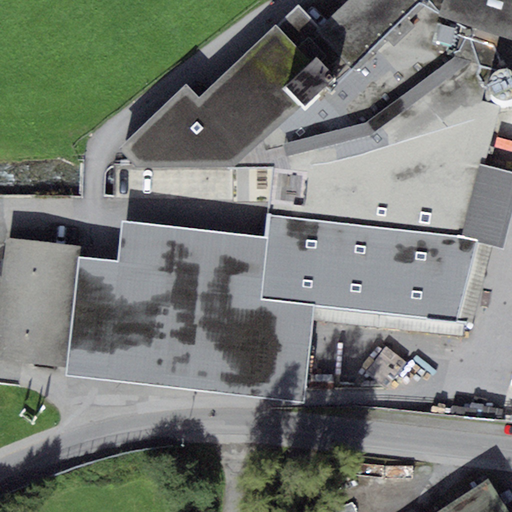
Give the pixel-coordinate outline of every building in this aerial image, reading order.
[(440,12),(427,0),(349,0),(319,29),(298,5),(277,26),(275,24),(198,98),(186,84),(119,149),(135,166),(231,168),(286,157),(375,133),(468,64),(489,70),(499,36),(439,17),(440,12)] [(427,0),(440,12),(443,0),(427,0)] [(511,40),(511,0),(443,0),(440,12),(439,17),(499,36),(511,40)] [(483,240),(270,215),(267,239),(261,299),(316,306),(459,323),(483,240)] [(267,239),(122,220),(120,263),(79,258),(66,368),(65,377),(303,403),(316,306),(261,299),(267,239)] [(69,245),(7,238),(3,276),(0,276),(0,359),(55,365),(66,368),(79,258),(80,246),(69,245)] [(376,346),(360,370),(387,388),(403,365),(376,346)] [(511,421),(511,359),(502,420),(511,421)] [(498,511),(484,483),(434,509),(435,511),(498,511)]
